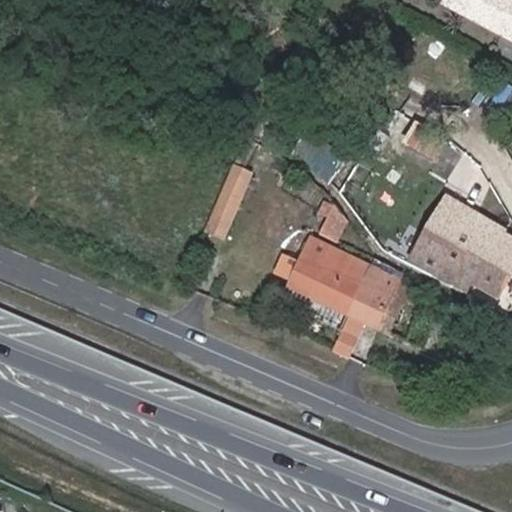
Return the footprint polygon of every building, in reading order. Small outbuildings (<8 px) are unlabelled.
[(511,36),(511,0),(450,0),(452,5),(474,16),(481,14),(486,17),(484,22),(511,36)] [(332,177),(354,139),(333,128),(312,166),(332,177)] [(265,146),(255,164),(268,171),(278,154),(265,146)] [(238,166),(221,205),(233,210),(243,191),(254,196),(263,178),(238,166)] [(417,259),(469,287),(473,279),(500,292),(511,268),(511,243),(496,235),(498,230),(447,203),(417,259)] [(351,313),(373,268),(335,248),(327,266),(306,256),(293,284),(351,313)] [(351,313),(381,328),(402,282),(373,268),(351,313)] [(402,282),(381,328),(426,350),(447,304),(402,282)] [(344,328),(335,347),(353,357),(362,337),(344,328)]
